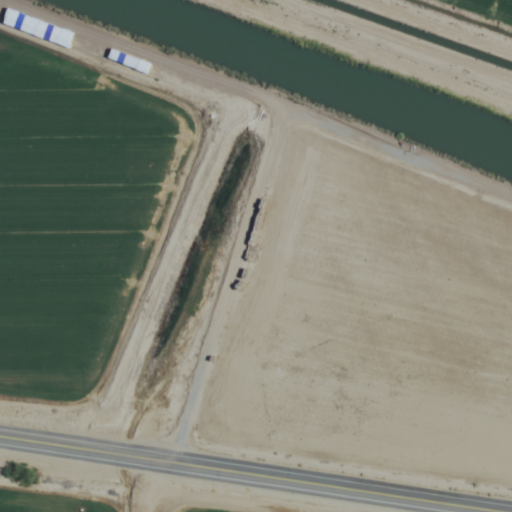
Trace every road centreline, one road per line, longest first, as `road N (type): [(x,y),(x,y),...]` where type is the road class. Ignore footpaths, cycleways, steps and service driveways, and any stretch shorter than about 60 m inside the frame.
road 1 (secondary): [(0,441),(474,511)]
road 2 (residential): [(511,92),(232,0)]
